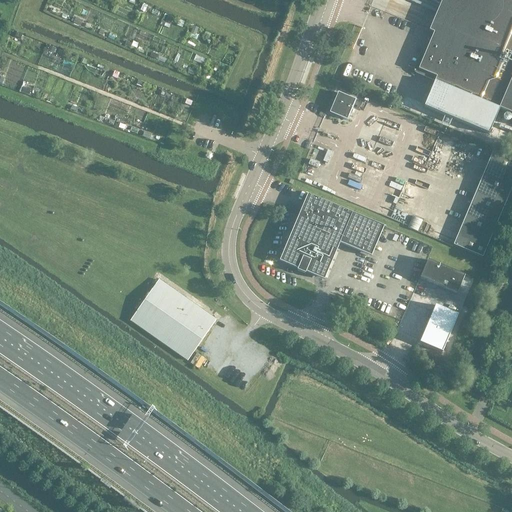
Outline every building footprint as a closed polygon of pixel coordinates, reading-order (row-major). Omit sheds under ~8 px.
[(511,0),(442,0),(429,31),(434,33),(418,70),(437,77),(435,82),(500,110),(511,114),(511,0)] [(500,110),(435,82),(423,109),(489,137),(500,110)] [(339,93),(330,114),(347,121),(356,100),(339,93)] [(511,161),(492,152),(454,245),(483,258),(511,187),(511,161)] [(298,271),(297,273),(303,276),(304,274),(320,281),(338,240),(370,254),(382,227),(385,229),(386,228),(312,197),(300,224),(298,224),(281,264),(298,271)] [(419,231),(423,220),(413,216),(408,227),(419,231)] [(457,295),(465,276),(428,261),(420,279),(457,295)] [(130,321),(188,361),(216,320),(159,280),(130,321)] [(436,305),(420,342),(443,352),(459,314),(436,305)]
